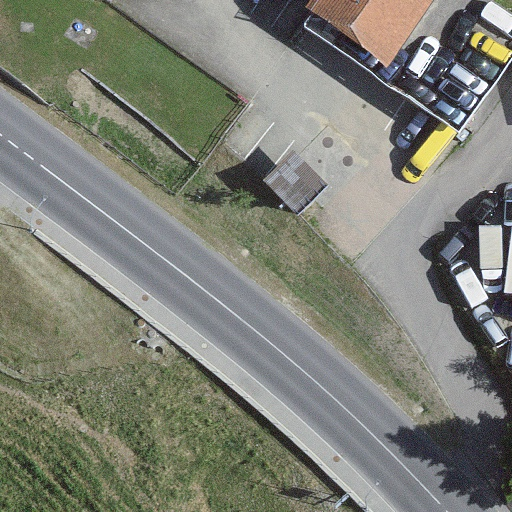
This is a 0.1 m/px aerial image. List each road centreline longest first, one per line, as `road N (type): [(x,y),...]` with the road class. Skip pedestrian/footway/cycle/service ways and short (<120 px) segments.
road 1 (residential): [(471,511),(483,426),(330,78),(222,0)]
road 2 (secondary): [(0,129),(285,357),(444,511)]
